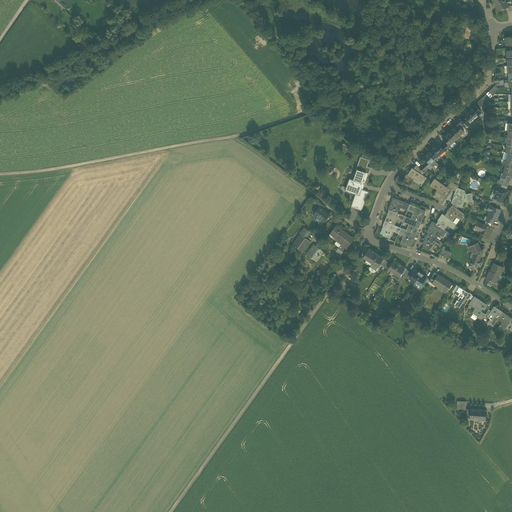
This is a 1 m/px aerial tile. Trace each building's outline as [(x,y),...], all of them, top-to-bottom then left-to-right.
[(504,0),(498,0),(494,2),(498,11),(507,7),(505,3),(506,3),(504,0)] [(474,105),(469,110),(476,117),(481,112),(478,109),(475,105),(474,105)] [(469,110),(465,114),(472,120),(476,117),(469,110)] [(467,125),(472,120),(465,114),(463,116),(462,115),(459,117),(463,121),(467,125)] [(452,129),(459,136),(461,134),(461,133),(463,131),(463,132),(464,131),(460,128),(458,126),(457,124),(454,127),(452,129)] [(458,136),(459,136),(452,129),(448,132),(449,132),(447,134),(446,134),(453,141),(456,139),(455,139),(458,136)] [(451,144),(453,141),(446,134),(442,138),(446,142),(449,145),(450,145),(451,144)] [(433,148),(432,148),(439,155),(442,153),(442,152),(444,150),(441,146),(437,143),(434,146),(435,146),(433,148)] [(439,155),(432,148),(429,151),(427,153),(434,160),(436,158),(439,155)] [(430,164),(434,160),(427,153),(423,157),(426,160),(430,164)] [(368,173),(368,174),(369,174),(371,168),(367,166),(369,160),(360,157),(356,169),(357,170),(357,169),(366,172),(368,173)] [(422,175),(424,172),(419,168),(417,165),(413,169),(422,175)] [(503,174),(511,176),(511,170),(511,168),(504,166),(504,169),(503,174)] [(402,181),(409,185),(414,179),(412,177),(414,175),(417,178),(416,179),(423,183),(426,178),(422,175),(413,169),(412,168),(408,174),(407,174),(402,181)] [(354,180),(353,180),(362,183),(366,172),(357,169),(357,170),(356,170),(358,170),(354,180)] [(368,173),(366,172),(362,183),(353,180),(349,178),(346,188),(356,191),(355,194),(350,207),(362,211),(368,191),(362,189),(363,188),(362,188),(363,184),(364,184),(368,174),(368,173)] [(511,176),(503,174),(502,173),(500,180),(509,182),(510,176),(511,176)] [(437,198),(440,200),(444,194),(443,193),(445,190),(446,191),(448,189),(446,188),(434,179),(430,185),(431,184),(436,188),(437,187),(439,189),(438,190),(437,189),(437,190),(432,196),(437,199),(437,198)] [(450,190),(451,189),(455,184),(454,183),(450,182),(446,188),(448,189),(450,190)] [(494,198),(497,200),(503,202),(502,201),(505,195),(507,191),(496,186),(494,191),(497,192),(494,198)] [(453,203),(452,205),(456,208),(458,206),(461,207),(464,200),(465,201),(472,199),(471,193),(464,194),(464,191),(457,188),(455,191),(455,193),(456,193),(455,196),(454,195),(451,203),(453,203)] [(389,210),(398,213),(400,209),(398,208),(399,206),(401,207),(407,209),(409,204),(393,198),(392,201),(391,204),(390,204),(388,209),(389,210)] [(425,211),(409,204),(407,209),(413,212),(415,212),(414,215),(412,214),(411,218),(421,222),(423,217),(422,216),(423,214),(424,214),(425,211)] [(463,214),(456,208),(452,205),(450,208),(444,216),(453,222),(456,217),(459,219),(463,214)] [(493,220),(496,221),(500,209),(489,205),(487,210),(491,211),(489,217),(489,218),(493,220)] [(320,220),(323,222),(324,221),(328,215),(329,214),(319,207),(313,214),(317,217),(320,220)] [(390,223),(394,225),(396,221),(395,220),(396,218),(397,218),(403,221),(405,216),(398,213),(389,210),(388,213),(387,216),(385,221),(390,223)] [(456,224),(453,222),(444,216),(442,214),(440,217),(439,219),(437,220),(438,221),(436,224),(432,222),(430,224),(431,225),(430,227),(429,226),(428,228),(429,228),(426,232),(428,233),(434,237),(438,232),(443,236),(446,232),(444,230),(448,225),(453,228),(456,224)] [(411,218),(405,216),(403,221),(410,224),(409,226),(408,226),(406,230),(416,234),(418,228),(419,225),(419,226),(421,222),(411,218)] [(479,237),(485,239),(489,229),(488,228),(488,226),(484,225),(476,222),(474,228),(482,231),(479,237)] [(392,230),(399,233),(400,228),(394,225),(390,223),(388,227),(384,225),(380,233),(383,234),(383,235),(390,238),(392,234),(391,233),(392,230)] [(342,242),(348,246),(354,239),(347,234),(343,232),(344,231),(336,225),(330,233),(338,239),(336,241),(341,244),(342,242)] [(299,234),(305,238),(310,232),(304,228),(299,234)] [(406,230),(400,228),(399,233),(405,235),(404,238),(403,238),(401,242),(408,245),(411,246),(414,239),(413,239),(414,237),(415,237),(416,234),(406,230)] [(442,243),(434,237),(428,233),(424,239),(425,240),(422,243),(424,245),(430,249),(434,243),(439,247),(442,243)] [(292,244),(303,252),(311,242),(299,234),(292,244)] [(343,252),(344,252),(348,246),(342,242),(341,244),(339,247),(338,248),(343,252)] [(470,267),(474,269),(476,265),(480,267),(483,261),(479,260),(482,253),(478,242),(470,246),(472,250),(473,250),(474,253),(474,254),(473,257),(472,257),(473,257),(472,262),(471,262),(471,263),(469,264),(469,265),(470,267)] [(306,254),(317,262),(324,252),(313,244),(306,254)] [(369,248),(363,257),(366,259),(372,250),(369,248)] [(451,253),(448,251),(445,250),(442,249),(439,255),(443,256),(445,257),(448,258),(451,253)] [(372,250),(366,259),(372,263),(378,254),(372,250)] [(378,254),(372,263),(378,267),(384,258),(378,254)] [(391,271),(393,272),(399,263),(393,260),(388,268),(391,271)] [(399,275),(401,273),(404,268),(405,267),(399,263),(393,272),(399,276),(399,275)] [(494,263),(490,271),(498,275),(499,275),(501,271),(502,271),(504,267),(494,263)] [(409,278),(415,281),(421,273),(415,269),(412,273),(409,278)] [(497,279),(498,275),(490,271),(489,271),(486,279),(496,283),(498,279),(497,279)] [(401,276),(399,275),(399,276),(393,272),(391,275),(398,280),(401,276)] [(399,285),(405,276),(402,274),(401,273),(399,275),(401,276),(398,280),(396,283),(399,285),(398,285),(399,285)] [(426,276),(421,273),(415,281),(421,285),(426,276)] [(435,285),(446,292),(452,283),(438,274),(434,281),(433,281),(432,283),(435,285)] [(351,282),(357,286),(360,281),(358,280),(356,278),(354,277),(351,282)] [(454,304),(459,308),(465,299),(469,293),(468,294),(465,291),(459,286),(454,294),(459,297),(457,300),(456,300),(457,300),(454,304)] [(473,313),(478,316),(481,311),(483,308),(484,308),(486,304),(474,296),(469,304),(473,307),(473,306),(476,308),(473,313)] [(493,326),(498,319),(501,313),(498,311),(499,309),(494,306),(490,312),(489,313),(492,315),(488,323),(493,326)] [(481,320),(484,316),(485,314),(481,311),(478,316),(477,318),(481,320)] [(502,332),(506,327),(511,319),(507,317),(508,315),(502,312),(501,313),(498,319),(502,322),(497,329),(502,332)] [(469,419),(485,420),(486,410),(470,409),(470,416),(469,418),(469,419)]
